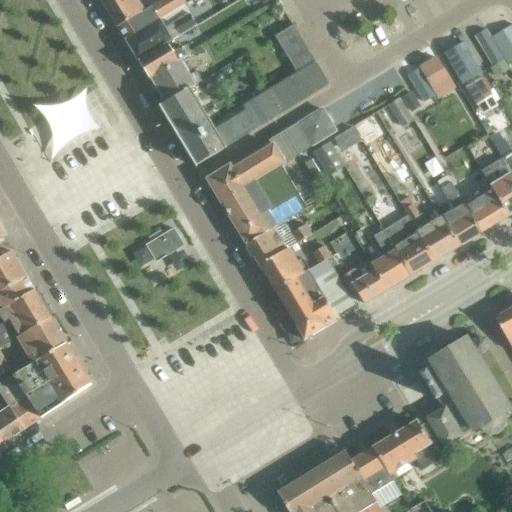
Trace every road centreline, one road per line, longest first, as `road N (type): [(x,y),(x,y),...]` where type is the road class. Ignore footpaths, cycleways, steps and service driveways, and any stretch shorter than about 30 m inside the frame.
road 1 (residential): [(300,392),(176,185)]
road 2 (residential): [(176,185),(64,0)]
road 3 (residential): [(176,185),(351,83)]
road 4 (tertiary): [(131,383),(37,223)]
road 5 (residential): [(351,83),(490,0)]
road 6 (tertiary): [(458,275),(356,335),(333,371)]
road 7 (residential): [(131,383),(0,469)]
road 8 (tertiary): [(333,371),(376,356),(471,299)]
